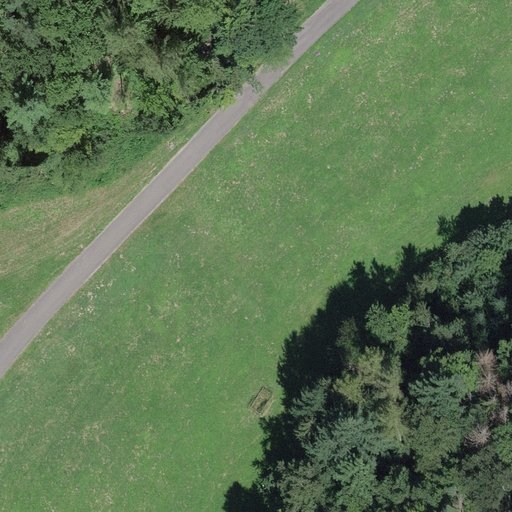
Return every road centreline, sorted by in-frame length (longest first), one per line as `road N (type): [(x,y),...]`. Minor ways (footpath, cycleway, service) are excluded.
road 1 (unclassified): [(337,0),(110,227),(0,361)]
road 2 (track): [(280,511),(418,280),(511,210)]
